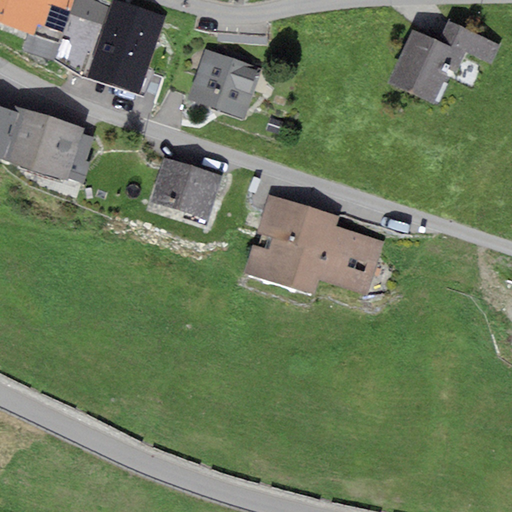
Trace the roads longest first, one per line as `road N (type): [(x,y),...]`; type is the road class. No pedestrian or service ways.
road 1 (residential): [(511,250),(226,159),(60,94),(0,59)]
road 2 (residential): [(0,396),(221,493),(298,511)]
road 3 (residential): [(380,0),(244,17),(169,0)]
